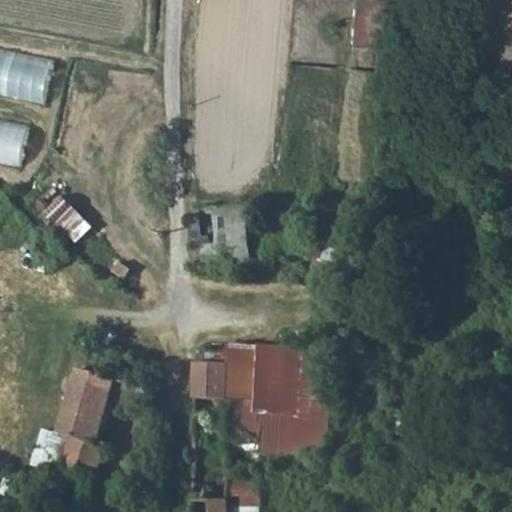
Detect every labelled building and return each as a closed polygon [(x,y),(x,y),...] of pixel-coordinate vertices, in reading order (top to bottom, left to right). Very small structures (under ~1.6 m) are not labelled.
[(352,0),(349,45),(378,47),(381,0),(352,0)] [(57,57),(0,46),(0,91),(49,101),(57,57)] [(0,117),(0,160),(24,165),(33,124),(0,117)] [(66,194),(49,210),(81,242),(97,226),(66,194)] [(248,206),(197,210),(202,266),(253,261),(248,206)] [(350,291),(364,242),(322,231),(310,279),(350,291)] [(219,344),(219,352),(219,363),(230,363),(231,345),(219,344)] [(234,345),(231,345),(230,363),(232,363),(233,440),(260,442),(262,415),(332,420),(337,352),(248,346),(234,345)] [(206,363),(201,362),(199,445),(199,499),(199,511),(234,511),(235,490),(233,440),(232,363),(230,363),(219,363),(219,352),(205,352),(206,363)] [(88,498),(109,445),(103,442),(111,408),(148,415),(155,390),(150,386),(141,384),(82,367),(62,434),(73,437),(61,474),(57,488),(88,498)] [(62,434),(44,429),(34,466),(61,474),(73,437),(62,434)]
